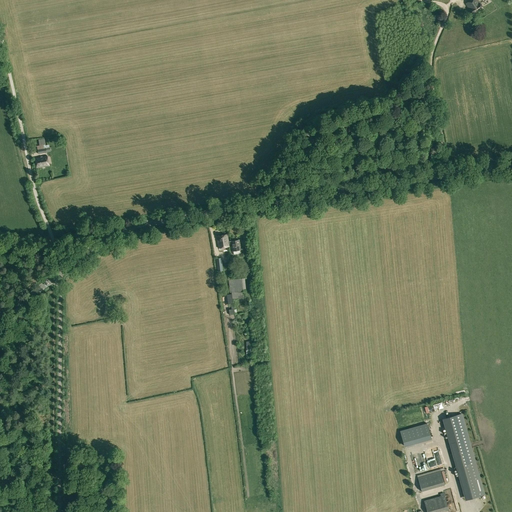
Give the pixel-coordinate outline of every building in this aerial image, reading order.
[(471,0),(466,4),(470,10),(469,10),(472,14),(483,8),(480,3),(477,0),(471,0)] [(37,147),(39,154),(47,152),(50,151),(49,145),(37,147)] [(35,158),(37,168),(49,166),(47,156),(35,158)] [(229,247),(229,244),(228,242),(227,234),(217,236),(219,248),(217,248),(218,252),(223,251),(222,248),(229,247)] [(229,244),(231,244),(232,251),(241,250),(239,240),(229,242),(228,242),(229,244)] [(66,272),(70,276),(76,272),(72,267),(66,272)] [(230,292),(230,293),(244,291),(246,291),(245,278),(229,279),(230,292)] [(245,298),(244,291),(230,293),(230,292),(221,293),(225,317),(235,315),(233,299),(239,298),(245,298)] [(465,500),(485,495),(462,414),(442,420),(465,500)] [(422,491),(444,485),(440,471),(418,478),(422,491)] [(260,494),(250,495),(250,499),(252,499),(253,506),(251,506),(251,511),(261,510),(260,494)] [(424,501),(426,511),(441,511),(449,510),(445,495),(424,501)]
